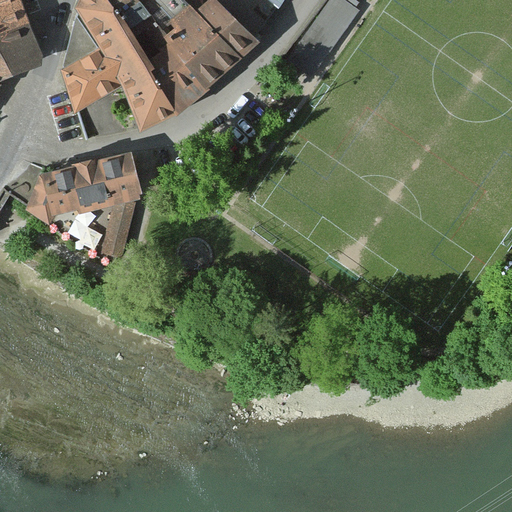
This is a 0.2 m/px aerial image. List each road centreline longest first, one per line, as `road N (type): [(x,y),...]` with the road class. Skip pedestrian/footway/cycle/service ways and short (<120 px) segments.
road 1 (residential): [(11,151),(103,148),(177,133),(248,73),(305,0)]
road 2 (residential): [(56,0),(55,48),(11,151)]
